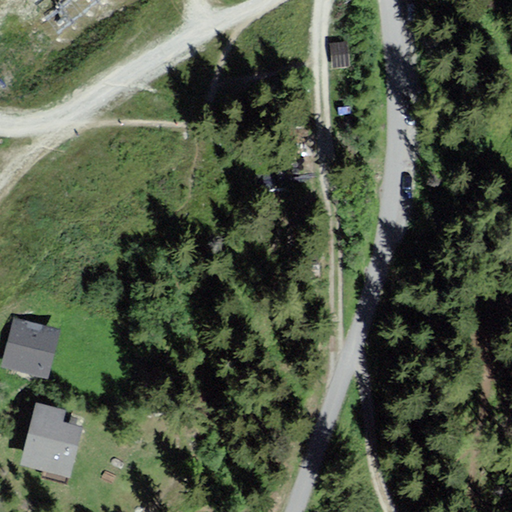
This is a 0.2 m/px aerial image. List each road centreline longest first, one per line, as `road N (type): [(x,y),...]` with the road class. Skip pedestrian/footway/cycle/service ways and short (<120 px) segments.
road 1 (residential): [(296,511),(376,294),(391,138),(389,0)]
road 2 (track): [(321,0),(337,332),(352,360),(374,474),(390,511)]
road 3 (track): [(0,188),(48,138),(267,0)]
